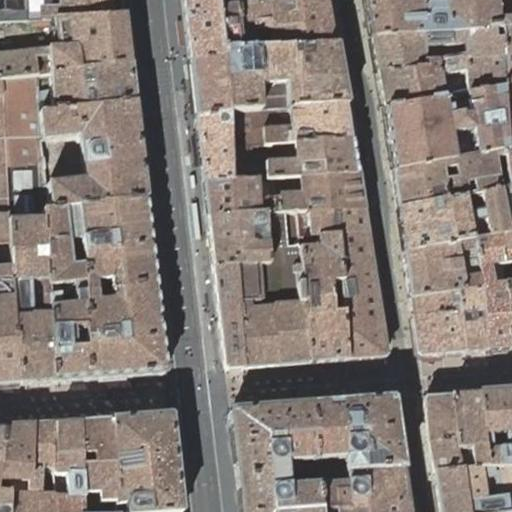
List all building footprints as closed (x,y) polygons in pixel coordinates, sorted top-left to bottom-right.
[(0,0),(0,24),(29,24),(29,23),(42,23),(42,15),(54,14),(53,0),(0,0)] [(42,15),(42,23),(48,22),(111,19),(123,18),(120,0),(53,0),(54,14),(42,15)] [(236,6),(235,0),(180,0),(188,65),(221,60),(220,51),(240,51),(235,8),(236,8),(236,6)] [(235,0),(236,6),(236,8),(263,6),(318,0),(235,0)] [(335,46),(326,0),(318,0),(263,6),(236,8),(235,8),(240,51),(256,50),(271,50),(313,49),(335,46)] [(511,0),(363,0),(364,7),(370,39),(500,30),(511,29),(511,18),(505,20),(503,3),(511,1),(511,0)] [(0,24),(0,80),(1,81),(36,77),(50,76),(128,67),(123,18),(111,19),(48,22),(42,23),(29,23),(29,24),(0,24)] [(505,151),(505,155),(506,175),(507,191),(511,190),(511,29),(500,30),(501,60),(498,60),(501,91),(501,103),(505,151)] [(370,39),(376,75),(422,72),(421,64),(424,64),(435,63),(449,62),(448,48),(462,47),(463,59),(464,63),(498,60),(501,60),(500,30),(370,39)] [(256,50),(240,51),(220,51),(221,60),(188,65),(194,120),(227,117),(259,113),(274,112),(284,111),(288,110),(346,107),(335,46),(313,49),(271,50),(256,50)] [(376,75),(383,111),(444,101),(466,97),(501,91),(498,60),(464,63),(463,59),(449,62),(435,63),(424,64),(421,64),(422,72),(376,75)] [(128,67),(50,76),(51,88),(52,98),(53,113),(133,106),(128,67)] [(36,77),(1,81),(5,167),(6,199),(7,215),(7,224),(8,246),(9,271),(12,339),(15,339),(19,386),(53,384),(47,299),(42,222),(41,212),(47,212),(50,212),(47,186),(44,187),(43,181),(42,166),(39,142),(41,142),(39,114),(38,100),(37,90),(36,77)] [(51,88),(37,90),(38,100),(52,98),(51,88)] [(383,111),(391,173),(452,162),(475,157),(493,154),(505,151),(501,103),(501,91),(466,97),(444,101),(383,111)] [(53,113),(39,114),(41,142),(39,142),(42,166),(43,181),(44,187),(47,186),(50,212),(56,211),(76,209),(144,201),(133,106),(53,113)] [(351,142),(346,107),(288,110),(289,129),(275,129),(274,112),(259,113),(227,117),(228,148),(249,147),(263,146),(282,145),(294,145),(351,142)] [(227,117),(194,120),(202,184),(229,183),(228,148),(227,117)] [(357,178),(351,142),(294,145),(282,145),(283,163),(263,164),(263,166),(257,166),(258,172),(250,173),(249,147),(228,148),(229,183),(256,182),(264,181),(276,181),(299,180),(357,178)] [(391,173),(396,211),(462,199),(472,197),(483,195),(500,192),(507,191),(506,175),(505,155),(505,151),(493,154),(475,157),(452,162),(391,173)] [(299,180),(276,181),(277,199),(277,200),(278,215),(295,215),(305,215),(362,212),(357,178),(299,180)] [(229,183),(202,184),(206,219),(234,216),(263,215),(264,216),(278,215),(277,200),(277,199),(276,181),(264,181),(256,182),(229,183)] [(504,218),(507,235),(511,234),(511,190),(507,191),(500,192),(503,211),(504,218)] [(396,211),(402,254),(473,241),(491,238),(499,237),(507,235),(504,218),(503,211),(500,192),(483,195),(472,197),(462,199),(396,211)] [(56,211),(50,212),(47,212),(41,212),(42,222),(47,299),(74,297),(154,287),(144,201),(76,209),(56,211)] [(366,236),(362,212),(305,215),(295,215),(297,239),(307,239),(317,238),(336,237),(366,236)] [(234,216),(206,219),(212,269),(234,267),(257,266),(267,265),(299,262),(298,252),(297,239),(295,215),(278,215),(264,216),(263,215),(234,216)] [(511,234),(507,235),(499,237),(502,266),(503,284),(508,351),(511,351),(511,234)] [(366,236),(336,237),(346,362),(382,359),(384,357),(366,236)] [(307,239),(297,239),(298,252),(299,262),(300,284),(302,307),(307,365),(346,362),(336,237),(317,238),(307,239)] [(479,276),(481,290),(484,353),(508,351),(503,284),(502,266),(499,237),(491,238),(473,241),(474,251),(476,264),(479,276)] [(402,254),(408,300),(456,293),(463,292),(481,290),(479,276),(476,264),(459,267),(457,253),(474,251),(473,241),(402,254)] [(0,387),(19,386),(15,339),(12,339),(9,271),(8,246),(0,246),(0,387)] [(234,267),(242,370),(275,368),(270,286),(281,285),(300,284),(299,262),(267,265),(257,266),(234,267)] [(234,267),(212,269),(224,370),(226,372),(242,370),(234,267)] [(302,307),(300,284),(281,285),(270,286),(275,368),(307,365),(302,307)] [(47,299),(53,384),(163,376),(164,375),(154,287),(74,297),(47,299)] [(459,315),(464,354),(484,353),(481,290),(463,292),(456,293),(459,315)] [(456,293),(408,300),(411,319),(416,355),(419,358),(464,354),(459,315),(456,293)] [(511,469),(511,464),(507,392),(477,394),(480,433),(482,450),(484,470),(511,469)] [(471,472),(484,470),(482,450),(480,433),(477,394),(450,397),(454,451),(458,473),(471,472)] [(434,477),(458,473),(454,451),(450,397),(426,398),(423,402),(426,447),(431,477),(434,477)] [(235,480),(239,511),(406,511),(400,469),(391,402),(390,401),(229,413),(228,414),(235,480)] [(114,489),(114,507),(114,509),(114,511),(180,511),(170,419),(168,417),(110,421),(114,458),(114,476),(114,489)] [(83,511),(84,507),(92,507),(100,508),(108,508),(114,507),(114,489),(114,476),(114,458),(110,421),(53,425),(52,471),(52,482),(52,485),(53,497),(54,511),(83,511)] [(54,511),(53,497),(52,485),(52,482),(52,471),(53,425),(32,427),(28,480),(27,493),(25,511),(54,511)] [(32,427),(2,428),(0,456),(0,480),(8,481),(7,490),(7,502),(6,511),(25,511),(27,493),(28,480),(32,427)] [(434,477),(438,511),(505,511),(504,498),(511,497),(511,469),(484,470),(471,472),(458,473),(434,477)]
